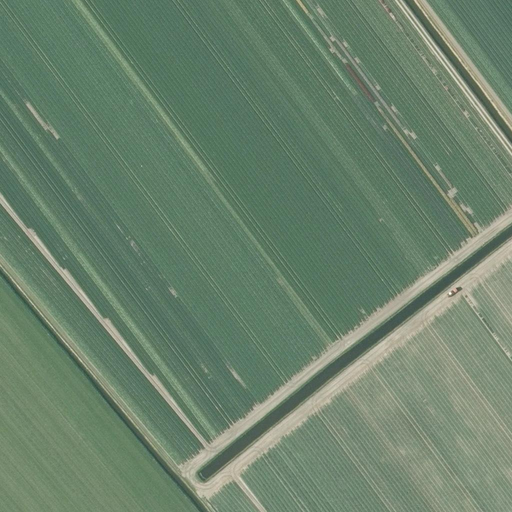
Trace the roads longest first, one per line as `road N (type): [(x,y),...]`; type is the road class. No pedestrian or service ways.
road 1 (track): [(218,511),(204,493),(511,247)]
road 2 (track): [(511,153),(398,0)]
